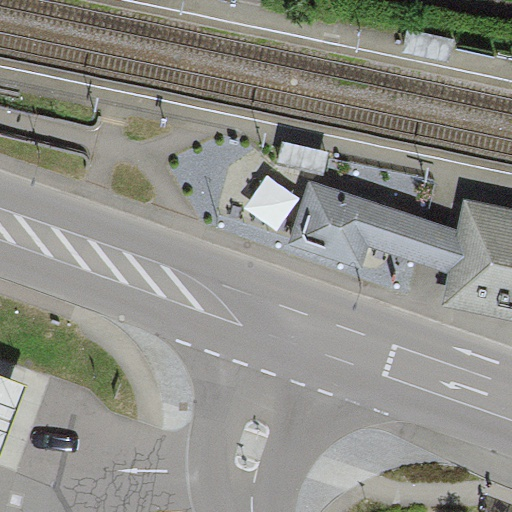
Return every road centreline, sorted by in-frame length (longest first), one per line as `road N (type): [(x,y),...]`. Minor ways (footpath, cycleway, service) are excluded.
road 1 (secondary): [(295,327),(0,223)]
road 2 (secondary): [(511,400),(295,327)]
road 3 (unclassified): [(295,327),(254,441),(252,511)]
